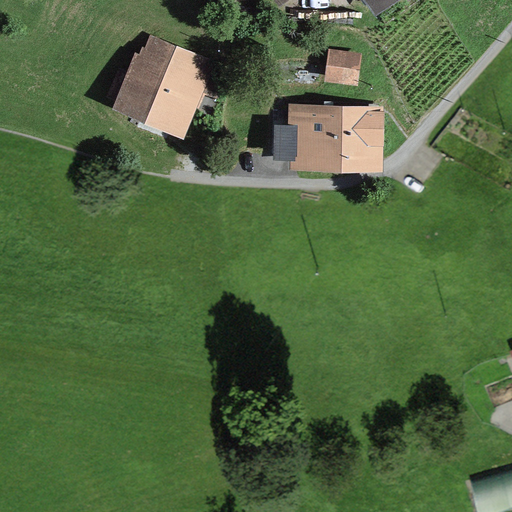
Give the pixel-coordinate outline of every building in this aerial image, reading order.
[(122,70),(112,93),(182,125),(192,103),(197,105),(204,90),(215,95),(224,76),(207,69),(210,61),(154,36),(145,55),(142,53),(133,74),(122,70)] [(352,77),(354,58),(333,56),(331,74),(352,77)] [(343,105),(344,91),(322,90),(322,104),(343,105)] [(371,157),(371,126),(378,126),(379,114),(313,112),(313,119),(297,118),(297,132),(285,132),(284,154),(371,157)] [(475,511),(499,511),(511,508),(511,466),(465,479),(475,511)]
